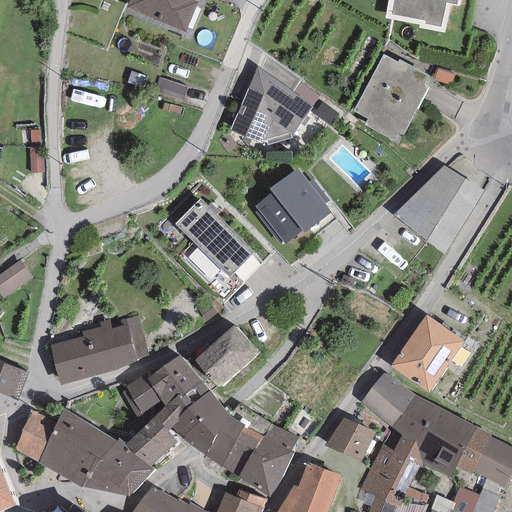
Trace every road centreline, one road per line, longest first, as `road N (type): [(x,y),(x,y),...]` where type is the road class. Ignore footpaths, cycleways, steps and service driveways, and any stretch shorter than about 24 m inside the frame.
road 1 (residential): [(60,228),(42,329),(42,401),(156,362),(307,277)]
road 2 (residential): [(508,155),(494,195),(272,510)]
road 3 (residential): [(266,0),(198,149),(154,185),(60,228)]
road 4 (residential): [(494,140),(430,168),(307,277)]
road 5 (residential): [(61,0),(49,151),(60,228)]
road 6 (residential): [(307,277),(311,314),(247,401)]
